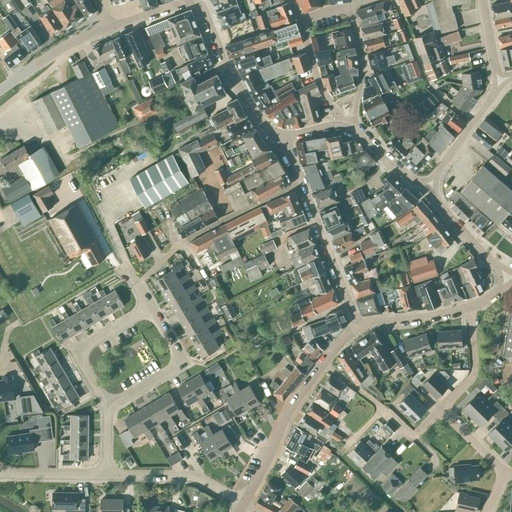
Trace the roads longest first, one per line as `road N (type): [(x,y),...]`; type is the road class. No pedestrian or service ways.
road 1 (tertiary): [(357,323),(280,141)]
road 2 (tertiary): [(280,141),(223,63),(200,0)]
road 3 (residential): [(244,504),(323,362)]
road 4 (residential): [(107,408),(181,362),(149,307)]
road 5 (residential): [(107,408),(76,351),(149,307)]
road 6 (residential): [(393,0),(432,89),(472,122)]
road 7 (residential): [(244,504),(190,477),(106,474)]
road 8 (residential): [(351,129),(361,59),(348,6)]
road 9 (tertiary): [(0,90),(105,29)]
